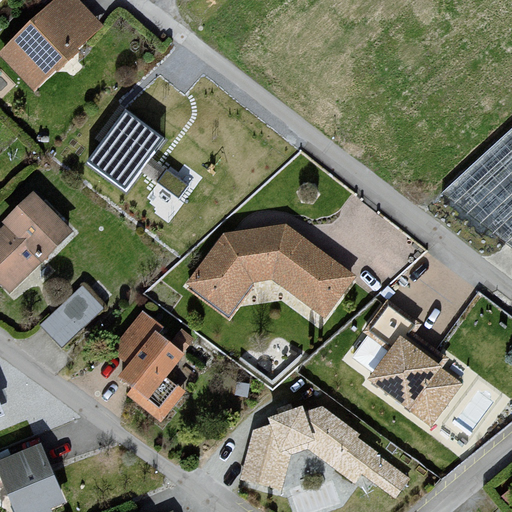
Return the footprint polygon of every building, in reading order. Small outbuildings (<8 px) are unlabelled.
[(61,0),(49,0),(0,47),(0,67),(26,96),(98,29),(70,1),(64,4),(61,0)] [(165,139),(127,110),(88,163),(126,191),(165,139)] [(511,134),(445,197),(511,246),(511,134)] [(186,197),(192,183),(166,170),(160,184),(186,197)] [(23,196),(0,217),(0,294),(1,296),(40,256),(63,237),(23,196)] [(216,236),(180,288),(223,321),(249,285),(265,281),(319,322),(350,281),(279,227),(216,236)] [(43,322),(64,345),(107,306),(86,283),(43,322)] [(140,315),(115,351),(132,363),(117,385),(166,420),(188,389),(174,379),(193,351),(140,315)] [(458,386),(388,341),(359,381),(401,410),(405,412),(424,426),(458,386)] [(247,431),(234,483),(276,494),(286,457),(301,450),(346,486),(355,478),(388,501),(406,482),(351,438),(354,435),(316,407),(295,413),(293,407),(257,419),(259,427),(247,431)] [(58,503),(32,447),(0,459),(0,498),(4,511),(44,511),(43,510),(58,503)]
